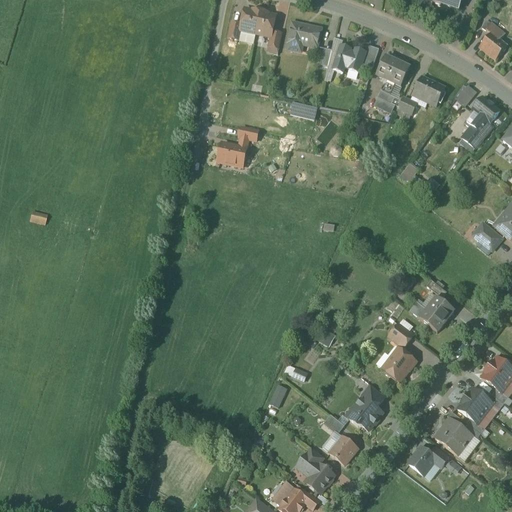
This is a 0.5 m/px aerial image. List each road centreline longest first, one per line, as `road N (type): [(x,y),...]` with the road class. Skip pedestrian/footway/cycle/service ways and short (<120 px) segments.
road 1 (tertiary): [(511,296),(340,511)]
road 2 (tertiary): [(511,101),(426,47),(306,0)]
